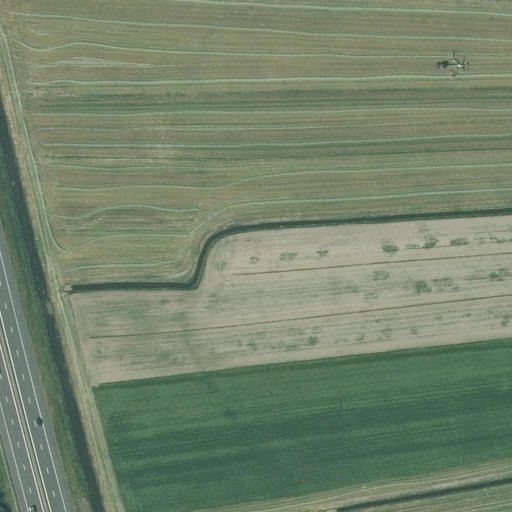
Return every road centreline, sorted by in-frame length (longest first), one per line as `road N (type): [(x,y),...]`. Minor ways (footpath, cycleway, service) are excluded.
road 1 (motorway): [(61,511),(0,276)]
road 2 (motorway): [(0,383),(34,511)]
